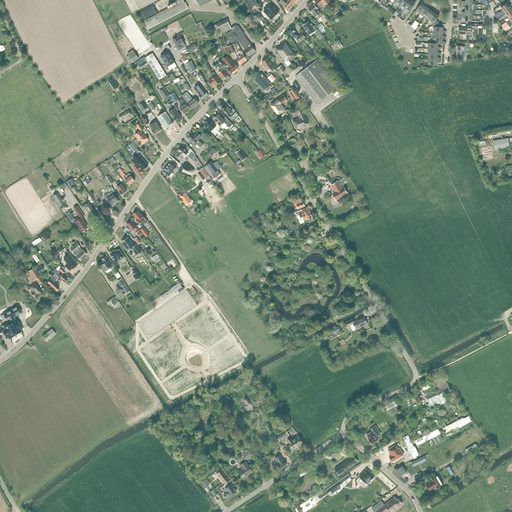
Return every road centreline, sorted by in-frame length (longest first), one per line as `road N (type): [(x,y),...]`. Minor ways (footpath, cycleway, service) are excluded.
road 1 (unclassified): [(343,434),(352,412),(407,387),(416,374),(237,77)]
road 2 (tertiary): [(0,361),(59,302),(174,142),(237,77)]
road 3 (unclassified): [(225,511),(343,434)]
